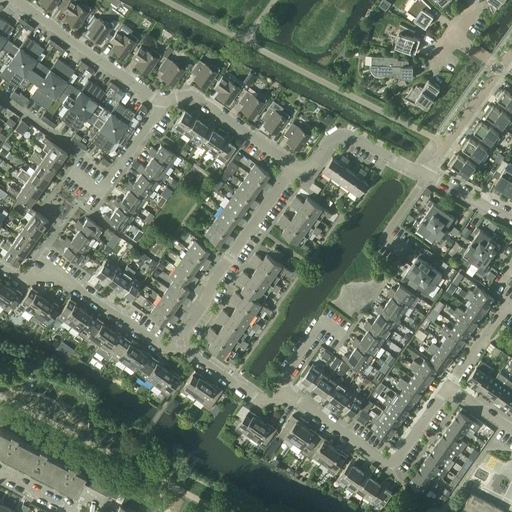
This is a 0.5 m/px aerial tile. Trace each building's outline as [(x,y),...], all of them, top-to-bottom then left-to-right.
[(39,0),(52,9),(57,0),(39,0)] [(68,0),(61,11),(67,15),(65,18),(77,27),(90,8),(82,2),(80,5),(73,0),(68,0)] [(383,0),(380,6),(386,9),(389,4),(383,0)] [(425,27),(433,15),(427,11),(431,7),(423,0),(414,0),(406,10),(415,16),(413,18),(425,27)] [(487,0),(490,5),(490,6),(490,7),(490,8),(491,9),(492,10),(493,12),(494,11),(498,6),(502,0),(487,0)] [(84,27),(90,30),(87,34),(100,43),(113,24),(105,19),(103,21),(98,17),(97,18),(93,15),(84,27)] [(17,21),(24,26),(26,22),(19,17),(17,21)] [(5,21),(0,27),(0,46),(6,51),(12,42),(5,37),(13,27),(5,21)] [(392,45),(392,46),(391,46),(391,47),(406,49),(406,48),(415,51),(420,38),(413,36),(414,31),(415,30),(399,22),(399,23),(400,23),(399,24),(398,24),(397,25),(397,26),(396,26),(395,27),(395,28),(394,29),(394,30),(393,31),(393,32),(393,33),(392,33),(391,33),(394,34),(393,35),(393,36),(392,37),(392,38),(391,39),(391,40),(391,41),(391,42),(391,43),(392,44),(392,45)] [(362,27),(359,41),(367,42),(369,29),(362,27)] [(108,41),(114,45),(111,48),(124,57),(137,38),(129,33),(127,35),(122,32),(117,29),(108,41)] [(12,42),(6,51),(21,62),(35,42),(27,36),(19,47),(12,42)] [(47,42),(54,47),(57,44),(50,39),(47,42)] [(35,42),(21,62),(37,72),(43,64),(36,59),(44,48),(35,42)] [(64,49),(57,44),(54,47),(61,52),(64,49)] [(131,57),(137,62),(135,65),(147,73),(160,55),(152,49),(150,52),(140,44),(131,57)] [(0,73),(0,75),(7,81),(8,81),(21,62),(6,51),(0,59),(7,64),(0,73)] [(397,57),(371,56),(370,68),(371,70),(372,71),(373,73),(375,74),(376,75),(379,76),(381,75),(400,73),(400,77),(412,77),(413,66),(407,66),(407,60),(397,59),(397,57)] [(158,68),(163,72),(160,76),(173,85),(183,70),(187,73),(192,65),(190,63),(187,63),(185,65),(178,61),(176,63),(171,59),(171,60),(166,57),(158,68)] [(43,64),(37,72),(52,83),(66,64),(57,58),(49,69),(43,64)] [(190,71),(195,75),(193,78),(205,87),(210,81),(213,84),(216,79),(213,77),(219,68),(211,63),(209,66),(204,62),(203,62),(199,59),(190,71)] [(78,64),(85,69),(87,65),(80,60),(78,64)] [(8,81),(7,81),(16,87),(24,76),(30,81),(37,72),(21,62),(8,81)] [(66,64),(52,83),(67,94),(73,86),(66,81),(74,70),(66,64)] [(94,70),(87,65),(85,69),(92,74),(94,70)] [(29,97),(38,103),(52,83),(37,72),(30,81),(37,86),(29,97)] [(213,87),(218,91),(215,94),(228,103),(242,85),(234,79),(232,82),(226,78),(221,75),(213,87)] [(73,86),(67,94),(82,105),(96,85),(87,79),(80,90),(73,86)] [(427,105),(439,88),(437,87),(438,86),(435,83),(434,84),(428,80),(421,89),(416,86),(413,89),(412,88),(405,97),(419,104),(420,104),(423,106),(425,104),(427,105)] [(108,85),(115,90),(117,87),(110,82),(108,85)] [(52,83),(38,103),(46,109),(54,98),(61,103),(67,94),(52,83)] [(96,85),(82,105),(97,115),(103,107),(96,102),(104,91),(96,85)] [(124,92),(117,87),(115,90),(122,95),(124,92)] [(495,97),(504,104),(511,109),(511,92),(511,94),(504,89),(503,90),(501,89),(495,97)] [(9,96),(16,101),(19,98),(18,98),(20,95),(14,90),(9,96)] [(237,101),(242,105),(240,109),(253,118),(266,99),(258,93),(256,96),(251,92),(250,93),(246,90),(237,101)] [(60,118),(68,124),(82,105),(67,94),(61,103),(68,107),(60,118)] [(16,101),(23,106),(25,103),(19,98),(16,101)] [(103,107),(97,115),(113,126),(126,107),(118,101),(110,112),(103,107)] [(138,108),(145,113),(146,111),(146,107),(141,104),(138,108)] [(483,113),(492,120),(506,129),(503,127),(507,121),(510,124),(511,120),(511,109),(504,104),(499,110),(492,105),(491,106),(489,105),(483,113)] [(82,105),(68,124),(77,130),(84,119),(91,124),(97,115),(82,105)] [(260,118),(265,121),(263,125),(275,134),(289,115),(281,110),(279,112),(274,108),(273,109),(268,106),(260,118)] [(126,107),(113,126),(128,137),(134,129),(127,124),(135,113),(126,107)] [(179,130),(178,132),(180,133),(196,111),(193,109),(190,114),(184,109),(172,125),(179,130)] [(196,111),(180,133),(182,135),(183,133),(189,138),(201,121),(195,117),(198,113),(196,111)] [(40,117),(47,123),(49,119),(42,114),(40,117)] [(90,140),(99,146),(104,139),(113,126),(97,115),(91,124),(98,129),(90,140)] [(5,122),(12,127),(15,122),(9,118),(5,122)] [(47,123),(54,127),(56,124),(49,119),(47,123)] [(21,120),(14,129),(22,134),(27,127),(24,126),(26,123),(21,120)] [(472,129),(481,136),(494,146),(494,145),(491,143),(495,138),(498,140),(506,129),(492,120),(488,126),(481,121),(479,123),(477,121),(472,129)] [(201,121),(189,138),(196,142),(195,144),(197,145),(212,123),(209,121),(206,125),(201,121)] [(283,134),(288,137),(285,141),(298,150),(305,141),(308,142),(311,142),(315,136),(314,133),(304,126),(302,128),(296,124),(296,125),(291,122),(283,134)] [(212,123),(197,145),(198,146),(200,145),(206,150),(218,133),(212,129),(215,125),(212,123)] [(99,146),(107,152),(115,141),(122,146),(128,137),(113,126),(104,139),(99,146)] [(218,133),(206,150),(212,154),(211,156),(213,157),(214,156),(229,135),(226,133),(223,137),(218,133)] [(214,156),(213,157),(215,158),(216,157),(223,161),(235,145),(229,141),(231,137),(229,135),(214,156)] [(42,148),(60,161),(66,152),(44,136),(41,140),(45,143),(42,148)] [(70,139),(77,144),(79,141),(72,136),(70,139)] [(460,146),(469,152),(482,162),(483,161),(480,159),(483,154),(486,156),(494,146),(481,136),(476,143),(469,137),(468,139),(466,137),(460,146)] [(11,146),(5,142),(2,147),(7,150),(11,146)] [(150,150),(172,165),(173,163),(172,162),(176,155),(160,144),(156,150),(152,147),(150,149),(150,150)] [(32,154),(54,170),(60,161),(42,148),(46,151),(42,156),(34,150),(31,154),(32,154)] [(164,172),(169,166),(170,167),(172,165),(150,150),(150,149),(148,152),(152,155),(148,161),(164,172)] [(475,172),(482,162),(469,152),(464,159),(457,154),(456,155),(454,154),(447,164),(456,171),(457,169),(467,176),(472,170),(475,172)] [(37,164),(34,169),(47,179),(54,170),(32,154),(31,154),(28,158),(37,164)] [(322,171),(331,177),(346,157),(343,155),(338,161),(332,157),(322,171)] [(100,161),(108,166),(110,162),(103,157),(100,161)] [(346,157),(331,177),(340,184),(350,170),(345,166),(349,160),(346,157)] [(497,178),(494,182),(497,184),(496,185),(504,189),(511,175),(511,170),(506,166),(508,162),(503,159),(493,175),(497,178)] [(160,182),(161,180),(160,179),(164,172),(148,161),(144,166),(140,163),(138,166),(160,182)] [(248,172),(268,187),(270,184),(264,179),(268,173),(255,163),(248,172)] [(152,189),(153,189),(157,183),(159,184),(160,182),(138,166),(136,169),(140,172),(136,177),(137,178),(141,180),(152,189)] [(19,172),(41,187),(47,179),(34,169),(30,174),(21,168),(19,171),(19,172)] [(350,170),(340,184),(350,190),(364,170),(360,168),(356,174),(350,170)] [(364,170),(350,190),(358,196),(368,182),(362,178),(366,172),(364,170)] [(25,181),(21,186),(35,196),(41,187),(19,172),(19,171),(16,175),(25,181)] [(242,181),(256,191),(260,186),(266,190),(268,187),(248,172),(242,181)] [(148,198),(148,199),(150,197),(148,195),(153,189),(152,189),(141,180),(137,178),(136,177),(132,183),(128,180),(126,183),(148,198)] [(169,185),(173,187),(177,182),(173,179),(169,185)] [(220,187),(223,182),(219,179),(215,183),(220,187)] [(236,190),(256,204),(258,201),(252,197),(256,191),(242,181),(236,190)] [(125,194),(141,206),(145,199),(147,201),(148,199),(148,198),(126,183),(124,186),(129,189),(125,194)] [(6,189),(19,199),(24,202),(29,205),(35,196),(21,186),(17,191),(9,185),(6,189)] [(422,193),(428,197),(432,191),(426,187),(422,193)] [(229,199),(243,209),(247,203),(253,208),(256,204),(236,190),(229,199)] [(136,215),(138,213),(136,212),(141,206),(125,194),(121,200),(116,197),(115,199),(136,215)] [(293,199),(321,219),(325,214),(329,217),(332,214),(307,197),(304,201),(295,196),(293,199)] [(19,208),(24,202),(19,199),(15,205),(19,208)] [(113,211),(129,222),(133,216),(135,217),(136,215),(115,199),(113,202),(117,205),(113,211)] [(223,208),(243,222),(245,219),(239,215),(243,209),(229,199),(223,208)] [(295,214),(319,232),(321,229),(316,226),(321,219),(293,199),(290,204),(298,210),(295,214)] [(430,206),(425,214),(435,221),(444,209),(430,199),(427,204),(430,206)] [(31,214),(27,219),(41,229),(48,220),(30,207),(27,211),(31,214)] [(217,217),(231,226),(235,221),(241,225),(243,222),(223,208),(217,217)] [(444,209),(435,221),(445,228),(450,221),(454,223),(457,219),(444,209)] [(124,232),(126,230),(124,229),(129,222),(113,211),(109,216),(105,213),(102,216),(124,232)] [(280,217),(308,237),(312,231),(317,235),(319,232),(295,214),(291,219),(283,213),(280,217)] [(413,224),(426,233),(435,221),(425,214),(419,222),(416,219),(413,224)] [(98,238),(99,237),(97,235),(102,228),(87,217),(82,223),(78,220),(76,222),(98,238)] [(211,225),(230,240),(233,237),(226,232),(231,226),(217,217),(211,225)] [(282,232),(307,250),(309,247),(304,243),(308,237),(280,217),(277,221),(285,227),(282,232)] [(17,225),(35,238),(41,229),(27,219),(24,224),(20,221),(17,225)] [(435,221),(426,233),(440,243),(443,239),(440,236),(445,228),(435,221)] [(78,229),(74,234),(90,245),(95,239),(96,241),(98,238),(76,222),(74,225),(78,229)] [(18,232),(15,236),(29,246),(35,238),(17,225),(14,229),(18,232)] [(222,238),(228,243),(230,240),(211,225),(204,235),(218,244),(222,238)] [(450,231),(456,235),(460,230),(454,226),(450,231)] [(471,230),(466,226),(461,233),(467,237),(471,230)] [(471,241),(481,248),(490,236),(476,226),(473,231),(477,233),(471,241)] [(481,248),(492,255),(497,247),(500,250),(507,241),(493,231),(490,236),(481,248)] [(86,255),(88,253),(86,252),(90,245),(74,234),(70,240),(66,237),(64,239),(86,255)] [(5,242),(23,255),(29,246),(15,236),(11,242),(7,239),(5,242)] [(62,251),(78,262),(82,265),(89,257),(86,255),(64,239),(62,242),(66,245),(62,251)] [(188,249),(208,263),(210,260),(204,256),(208,250),(194,240),(188,249)] [(481,248),(471,241),(466,248),(462,246),(463,246),(455,240),(450,247),(458,252),(459,251),(473,260),(481,248)] [(16,264),(23,255),(5,242),(2,246),(6,250),(3,255),(16,264)] [(503,252),(508,255),(511,250),(511,247),(508,245),(503,252)] [(283,254),(274,248),(271,253),(280,259),(283,254)] [(486,263),(492,255),(481,248),(473,260),(486,270),(490,265),(486,263)] [(182,257),(196,267),(200,262),(206,266),(208,263),(188,249),(182,257)] [(420,252),(410,265),(411,266),(423,274),(430,264),(422,259),(424,255),(420,252)] [(252,257),(281,276),(284,271),(289,274),(291,271),(266,254),(263,259),(255,253),(252,257)] [(176,266),(195,281),(198,278),(191,273),(196,267),(182,257),(176,266)] [(254,272),(279,289),(281,286),(276,283),(281,276),(252,257),(249,261),(257,267),(254,272)] [(101,277),(98,282),(101,284),(116,262),(114,260),(113,262),(106,258),(95,273),(101,277)] [(116,262),(101,284),(103,286),(106,281),(112,285),(123,270),(123,269),(117,265),(118,263),(116,262)] [(430,264),(423,274),(435,283),(444,269),(440,266),(437,269),(430,264)] [(408,279),(415,284),(416,284),(423,274),(411,266),(410,265),(401,279),(405,282),(408,279)] [(176,266),(169,276),(174,279),(183,285),(187,279),(193,284),(195,281),(176,266)] [(123,270),(112,285),(117,289),(114,293),(117,296),(133,273),(131,272),(130,274),(123,269),(123,270)] [(240,275),(267,295),(272,288),(277,292),(279,289),(254,272),(250,276),(242,271),(240,275)] [(454,279),(458,281),(463,274),(459,271),(458,272),(454,279)] [(486,276),(492,280),(495,275),(490,271),(486,276)] [(133,273),(117,296),(120,297),(123,293),(129,297),(140,282),(133,277),(135,275),(133,273)] [(425,296),(435,283),(423,274),(416,284),(415,284),(423,290),(421,293),(425,296)] [(246,293),(266,306),(268,304),(263,301),(267,295),(240,275),(237,279),(245,285),(241,290),(246,293)] [(168,287),(188,302),(190,299),(184,294),(188,288),(183,285),(174,279),(168,287)] [(451,283),(446,291),(451,294),(456,287),(451,283)] [(411,305),(413,303),(411,302),(416,295),(399,284),(395,290),(391,287),(389,290),(411,305)] [(6,285),(0,294),(0,305),(2,307),(1,309),(7,313),(17,300),(21,293),(15,289),(14,291),(6,285)] [(467,292),(487,307),(494,298),(476,285),(472,291),(469,289),(467,292)] [(26,293),(17,307),(23,311),(24,309),(32,315),(44,298),(36,293),(37,291),(31,287),(27,293),(26,293)] [(161,297),(175,306),(179,300),(185,305),(188,302),(168,287),(161,297)] [(403,312),(404,312),(408,306),(410,307),(411,305),(389,290),(387,293),(391,296),(388,301),(403,312)] [(447,301),(451,294),(446,291),(445,290),(441,297),(447,301)] [(232,295),(260,315),(264,310),(269,313),(271,310),(266,306),(246,293),(243,297),(235,292),(232,295)] [(471,301),(467,306),(481,315),(487,307),(467,292),(465,296),(471,301)] [(234,310),(258,328),(260,325),(256,322),(260,315),(232,295),(229,300),(237,305),(234,310)] [(155,305),(175,319),(177,316),(171,312),(175,306),(161,297),(155,305)] [(44,298),(32,315),(40,320),(39,322),(45,326),(54,313),(59,306),(53,302),(51,304),(44,298)] [(70,298),(55,318),(61,322),(62,321),(71,326),(82,310),(74,304),(76,302),(70,298)] [(399,322),(400,322),(401,320),(399,319),(404,312),(403,312),(388,301),(384,307),(379,304),(377,306),(399,322)] [(173,322),(175,319),(155,305),(149,314),(162,324),(167,318),(173,322)] [(392,329),(397,323),(398,324),(400,322),(399,322),(377,306),(375,309),(380,312),(376,318),(392,329)] [(455,310),(475,324),(481,315),(467,306),(463,311),(457,307),(455,310)] [(433,308),(428,315),(434,319),(439,312),(433,308)] [(219,313),(247,333),(252,327),(256,331),(258,328),(234,310),(230,315),(222,309),(219,313)] [(82,310),(71,326),(78,332),(77,333),(83,338),(97,317),(92,314),(90,316),(82,310)] [(458,318),(455,323),(469,333),(475,324),(455,310),(452,314),(458,318)] [(221,328),(246,345),(248,343),(243,339),(247,333),(219,313),(217,318),(224,323),(221,328)] [(97,317),(83,338),(89,342),(90,340),(98,346),(104,338),(110,329),(102,324),(103,322),(97,317)] [(387,338),(388,339),(389,337),(388,336),(392,329),(376,318),(372,323),(368,320),(366,323),(387,338)] [(425,319),(421,326),(425,328),(429,322),(425,319)] [(380,346),(385,339),(386,341),(388,339),(387,338),(366,323),(364,326),(368,329),(364,334),(380,346)] [(442,328),(462,342),(469,333),(455,323),(451,329),(445,324),(442,328)] [(207,331),(235,351),(239,345),(244,348),(246,345),(221,328),(218,333),(210,327),(207,331)] [(446,336),(442,341),(456,351),(462,342),(442,328),(440,331),(446,336)] [(104,338),(98,346),(106,351),(105,353),(111,357),(124,339),(125,337),(119,333),(118,335),(110,329),(104,338)] [(208,346),(230,361),(234,364),(236,360),(230,357),(235,351),(207,331),(204,335),(212,341),(208,346)] [(418,337),(422,340),(426,334),(422,331),(418,337)] [(376,355),(377,353),(376,352),(380,346),(364,334),(360,340),(356,337),(354,340),(376,355)] [(124,339),(111,357),(116,361),(117,359),(125,365),(137,349),(129,343),(130,341),(125,337),(124,339)] [(356,346),(352,351),(368,362),(373,356),(374,357),(376,355),(354,340),(352,343),(356,346)] [(430,345),(450,360),(456,351),(442,341),(438,347),(432,342),(430,345)] [(501,350),(498,348),(491,342),(486,349),(496,356),(501,350)] [(434,354),(430,359),(443,369),(450,360),(430,345),(427,349),(434,354)] [(137,349),(125,365),(133,371),(132,372),(138,376),(151,358),(152,356),(146,352),(145,354),(137,349)] [(322,354),(328,359),(331,354),(325,350),(322,354)] [(364,369),(368,362),(352,351),(348,357),(344,354),(342,357),(363,372),(365,370),(364,369)] [(334,369),(341,360),(337,357),(330,366),(334,369)] [(138,376),(144,380),(145,379),(153,385),(164,368),(151,358),(138,376)] [(411,363),(431,378),(438,368),(424,359),(420,365),(413,360),(411,363)] [(466,379),(476,386),(490,366),(481,359),(476,366),(466,379)] [(343,361),(340,366),(346,370),(349,366),(343,361)] [(385,362),(380,370),(383,373),(389,365),(386,363),(385,362)] [(303,376),(301,379),(307,383),(304,387),(307,389),(323,368),(323,367),(324,365),(322,364),(319,368),(312,363),(311,366),(307,363),(300,374),(303,376)] [(415,371),(411,377),(425,386),(431,378),(411,363),(408,367),(415,371)] [(490,366),(476,386),(485,392),(494,378),(489,374),(493,368),(490,366)] [(323,368),(307,389),(310,391),(313,387),(319,391),(330,375),(323,370),(325,369),(323,367),(323,368)] [(164,368),(153,385),(161,390),(159,392),(166,396),(179,378),(178,378),(180,376),(174,372),(172,374),(164,368)] [(180,390),(186,395),(187,393),(195,399),(207,382),(199,376),(200,374),(194,370),(190,377),(189,376),(180,390)] [(380,379),(384,373),(379,370),(375,375),(380,379)] [(494,378),(485,392),(493,398),(508,378),(504,375),(499,372),(494,378)] [(330,375),(319,391),(324,395),(321,399),(324,401),(339,379),(337,378),(336,379),(330,375)] [(398,381),(419,395),(425,386),(411,377),(407,382),(401,378),(398,381)] [(508,378),(493,398),(502,405),(511,390),(507,387),(511,380),(508,378)] [(339,379),(324,401),(326,403),(329,399),(335,403),(346,387),(347,387),(340,382),(341,381),(339,379)] [(402,389),(399,394),(412,404),(419,395),(398,381),(396,385),(402,389)] [(207,382),(195,399),(203,404),(202,406),(208,410),(218,396),(217,396),(222,389),(216,385),(215,387),(207,382)] [(346,387),(335,403),(341,407),(338,411),(341,413),(356,391),(354,389),(353,391),(347,387),(346,387)] [(511,390),(502,405),(511,411),(511,409),(511,390)] [(356,391),(341,413),(343,415),(346,411),(352,415),(364,399),(357,394),(358,392),(356,391)] [(386,398),(406,413),(412,404),(399,394),(396,392),(392,398),(388,395),(386,393),(383,396),(386,398)] [(390,407),(386,412),(400,422),(406,413),(386,398),(383,402),(390,407)] [(248,410),(235,429),(241,433),(242,432),(250,437),(262,421),(252,414),(254,412),(249,409),(248,411),(248,410)] [(374,416),(394,430),(400,422),(386,412),(383,409),(379,415),(376,413),(374,416)] [(453,420),(473,434),(475,431),(468,426),(472,420),(464,414),(459,411),(453,420)] [(387,440),(394,430),(374,416),(371,420),(378,425),(374,430),(387,440)] [(287,421),(278,435),(284,439),(285,438),(293,443),(305,427),(296,420),(293,425),(287,421)] [(460,438),(464,433),(470,437),(473,434),(453,420),(446,429),(460,438)] [(262,421),(250,437),(258,443),(257,444),(263,449),(273,435),(272,435),(277,428),(271,424),(270,426),(262,421)] [(305,427),(293,443),(301,449),(299,450),(305,455),(319,437),(319,436),(320,435),(314,431),(313,432),(305,427)] [(9,433),(0,429),(0,452),(18,462),(28,443),(16,437),(17,435),(10,431),(9,433)] [(440,437),(460,451),(466,443),(460,438),(446,429),(440,437)] [(319,437),(305,455),(311,459),(312,457),(320,463),(332,446),(319,437)] [(434,446),(452,458),(455,453),(458,455),(460,451),(440,437),(434,446)] [(275,438),(265,452),(271,456),(281,442),(275,438)] [(37,448),(28,443),(18,462),(47,478),(56,458),(45,452),(46,450),(42,448),(38,446),(37,448)] [(332,446),(320,463),(328,468),(327,470),(333,474),(347,454),(342,450),(340,452),(332,446)] [(428,455),(448,469),(454,460),(452,459),(452,458),(434,446),(428,455)] [(421,464),(435,473),(442,478),(445,473),(448,469),(428,455),(421,464)] [(66,463),(56,458),(47,478),(75,492),(80,482),(84,473),(73,467),(75,465),(67,461),(66,463)] [(352,458),(337,480),(339,481),(340,480),(347,484),(358,468),(352,464),(355,460),(352,458)] [(415,473),(435,487),(438,489),(441,486),(431,479),(435,473),(421,464),(415,473)] [(358,468),(347,484),(353,489),(352,490),(354,492),(369,470),(366,468),(363,472),(358,468)] [(369,470),(354,492),(355,493),(357,491),(363,496),(375,480),(369,476),(372,472),(369,470)] [(85,471),(84,473),(80,482),(85,485),(91,474),(85,471)] [(408,482),(422,491),(426,494),(430,489),(433,491),(435,487),(415,473),(408,482)] [(85,485),(107,496),(112,485),(91,474),(85,485)] [(375,480),(363,496),(370,500),(368,502),(370,504),(386,482),(383,479),(380,483),(375,480)] [(386,482),(370,504),(372,505),(374,503),(380,508),(391,492),(386,488),(389,483),(386,482)] [(114,486),(108,497),(115,500),(121,503),(127,492),(121,490),(114,486)] [(467,510),(466,511),(496,511),(498,507),(471,493),(470,494),(463,508),(467,510)]
